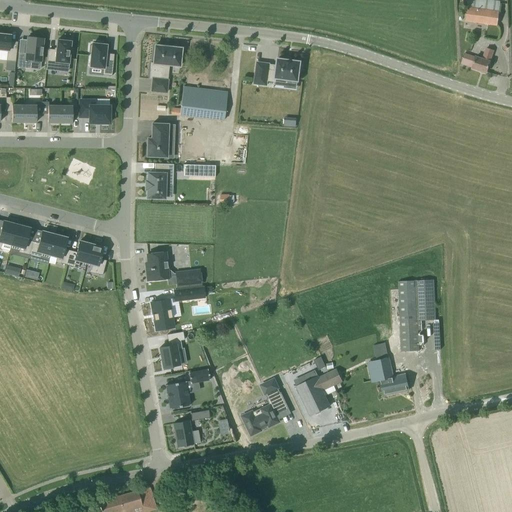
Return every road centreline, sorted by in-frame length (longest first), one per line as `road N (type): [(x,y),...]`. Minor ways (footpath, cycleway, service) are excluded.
road 1 (unclassified): [(160,470),(415,421)]
road 2 (residential): [(160,470),(123,232)]
road 3 (unclassified): [(511,101),(308,40)]
road 4 (residential): [(308,40),(134,20)]
road 5 (unclassified): [(17,511),(49,494),(160,470)]
road 6 (residential): [(134,20),(3,6)]
road 7 (residential): [(0,199),(123,232)]
road 8 (residential): [(126,145),(0,142)]
road 9 (residential): [(126,145),(134,20)]
